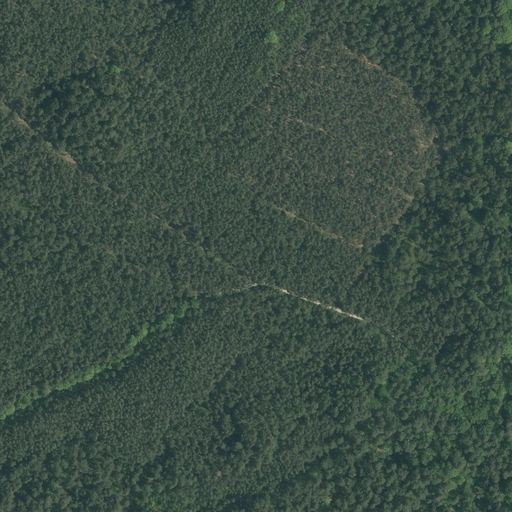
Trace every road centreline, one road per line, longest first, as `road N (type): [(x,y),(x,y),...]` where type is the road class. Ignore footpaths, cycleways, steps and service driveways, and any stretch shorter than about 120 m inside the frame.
road 1 (track): [(0,96),(54,146),(255,280)]
road 2 (track): [(0,416),(102,370),(176,310),(255,280)]
